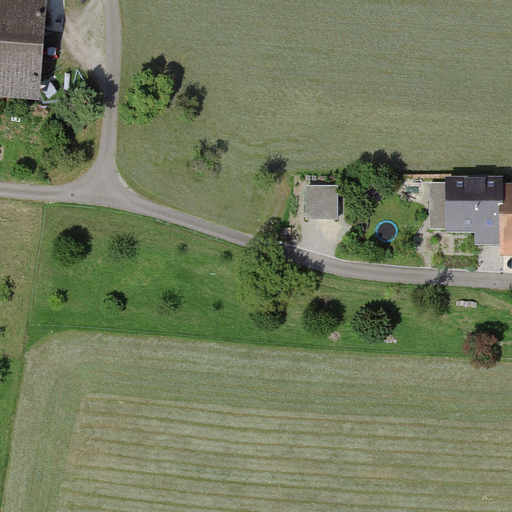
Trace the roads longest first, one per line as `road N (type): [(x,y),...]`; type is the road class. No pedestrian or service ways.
road 1 (track): [(511,285),(333,269),(121,199),(105,171),(112,0)]
road 2 (track): [(121,199),(0,189)]
